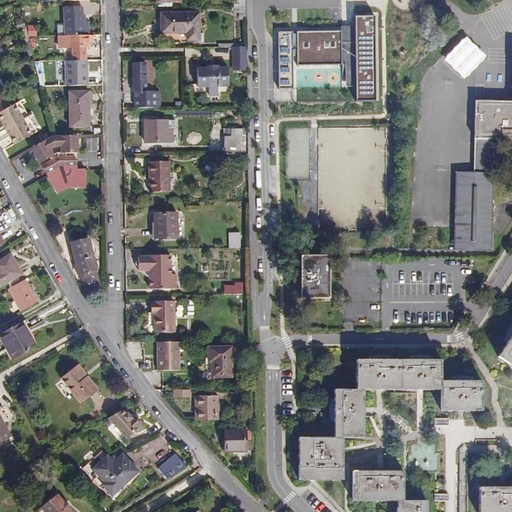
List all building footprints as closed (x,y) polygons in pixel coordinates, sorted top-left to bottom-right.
[(238,0),(239,0),(235,0),(233,0),(234,9),(246,9),(246,0),(238,0)] [(83,7),(64,8),(66,34),(84,33),(83,7)] [(239,19),(246,19),(246,9),(234,9),(233,13),(238,13),(239,19)] [(185,40),(199,40),(199,13),(161,13),(161,33),(185,33),(185,40)] [(296,32),(297,66),(345,65),(345,58),(359,57),(359,102),(379,102),(378,16),(358,16),(358,33),(345,33),(345,31),(296,32)] [(14,21),(18,31),(26,28),(23,18),(14,21)] [(292,32),(278,32),(278,88),(292,88),(292,54),(296,54),(296,34),(292,34),(292,32)] [(91,35),(88,35),(58,35),(58,47),(87,46),(87,40),(91,40),(91,35)] [(233,48),(233,64),(246,64),(246,59),(247,59),(247,48),(240,48),(233,48)] [(66,53),(66,60),(83,60),(82,52),(66,53)] [(65,60),(66,85),(87,85),(87,60),(83,60),(66,60),(65,60)] [(41,61),(34,61),(39,81),(40,86),(44,86),(41,61)] [(135,94),(135,110),(155,110),(155,93),(145,93),(145,65),(133,65),(133,84),(131,83),(132,94),(135,94)] [(197,68),(198,88),(208,87),(218,87),(228,87),(228,68),(218,68),(218,67),(208,67),(208,68),(197,68)] [(218,87),(208,87),(208,97),(218,96),(218,87)] [(69,127),(90,126),(89,91),(69,92),(69,127)] [(511,100),(475,100),(474,172),(456,172),(454,250),(454,254),(491,254),(493,138),(511,138),(511,100)] [(0,120),(5,130),(14,145),(31,135),(37,132),(29,119),(24,122),(22,120),(21,117),(26,114),(19,101),(14,104),(0,112),(0,120)] [(144,121),(144,143),(173,143),(172,130),(175,130),(175,121),(156,121),(152,121),(144,121)] [(224,155),(242,154),(241,129),(230,129),(231,136),(224,136),(224,155)] [(31,148),(39,164),(53,155),(56,161),(43,168),(48,178),(62,170),(77,170),(77,159),(61,159),(61,154),(77,154),(77,135),(52,136),(31,148)] [(149,162),(149,193),(170,192),(170,162),(149,162)] [(154,214),(155,239),(178,239),(177,214),(154,214)] [(229,232),(230,247),(241,247),(240,232),(229,232)] [(95,271),(97,271),(89,238),(70,243),(79,279),(82,278),(85,278),(88,292),(99,289),(95,271)] [(171,255),(150,255),(150,257),(137,258),(138,271),(142,272),(143,274),(145,276),(148,277),(150,277),(150,279),(155,279),(156,289),(177,288),(176,273),(171,273),(171,255)] [(330,255),(301,255),(301,298),(330,298),(330,255)] [(0,286),(6,283),(18,276),(22,274),(17,265),(14,267),(8,256),(0,260),(0,286)] [(6,283),(9,288),(21,282),(18,276),(6,283)] [(20,311),(37,302),(25,280),(21,282),(9,288),(8,289),(20,311)] [(224,294),(235,294),(235,285),(223,285),(224,294)] [(155,333),(174,332),(173,301),(154,301),(154,302),(151,302),(151,313),(154,312),(155,333)] [(0,334),(0,338),(12,360),(35,348),(26,331),(28,330),(23,321),(0,334)] [(511,325),(507,328),(503,334),(502,343),(506,345),(499,356),(511,364),(511,325)] [(26,331),(35,348),(38,346),(28,330),(26,331)] [(179,342),(157,343),(158,356),(161,355),(162,358),(157,358),(158,371),(179,371),(179,342)] [(212,378),(232,377),(231,347),(207,347),(208,361),(211,361),(212,378)] [(473,380),(473,376),(466,373),(458,373),(450,376),(450,380),(441,380),(442,359),(431,359),(431,356),(424,352),(417,352),(409,356),(409,359),(389,359),(389,355),(382,352),(374,352),(367,355),(367,359),(357,359),(357,371),(357,389),(335,389),(335,402),(331,402),(327,409),(327,417),(331,424),(334,424),(334,437),(299,437),(299,447),(296,447),(292,454),(292,462),(295,469),(299,469),(299,479),(343,479),(344,437),(364,437),(365,389),(441,389),(441,410),(482,410),(482,380),(473,380)] [(78,365),(60,378),(80,404),(99,390),(87,375),(87,376),(78,365)] [(197,396),(198,420),(218,420),(217,396),(197,396)] [(141,422),(137,418),(134,418),(133,417),(131,420),(122,410),(108,418),(127,439),(141,425),(141,422)] [(0,443),(11,437),(5,425),(2,426),(0,421),(0,443)] [(253,430),(224,430),(224,451),(245,451),(245,440),(253,441),(253,430)] [(103,485),(111,495),(137,472),(122,454),(116,460),(113,463),(110,460),(106,456),(92,469),(105,483),(103,485)] [(158,469),(166,479),(186,466),(175,454),(158,469)] [(427,511),(428,501),(404,501),(404,471),(353,471),(353,500),(397,500),(397,511),(427,511)] [(511,511),(511,486),(480,487),(479,511),(511,511)] [(57,494),(40,508),(43,511),(71,511),(70,510),(71,509),(64,500),(63,501),(57,494)]
